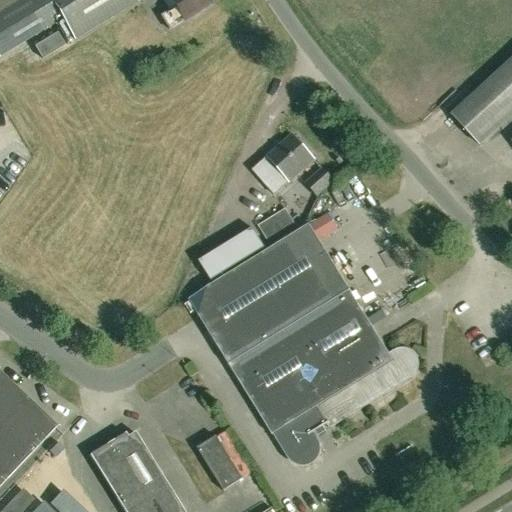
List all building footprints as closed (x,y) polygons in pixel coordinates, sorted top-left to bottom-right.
[(0,0),(0,57),(62,20),(74,40),(137,2),(135,0),(169,0),(174,8),(161,16),(169,30),(183,21),(183,22),(210,5),(206,0),(0,0)] [(35,48),(42,60),(64,46),(57,34),(35,48)] [(167,49),(155,56),(160,65),(172,57),(167,49)] [(511,59),(453,113),(480,143),(511,114),(511,59)] [(315,161),(292,135),(267,158),(289,183),(315,161)] [(297,230),(285,210),(258,226),(270,247),(297,230)] [(389,355),(350,292),(309,226),(189,300),(272,436),(276,434),(291,458),(292,460),(293,461),(295,463),(298,464),(301,464),(303,465),(306,464),(308,464),(310,463),(312,461),(314,460),(315,458),(316,456),(317,454),(317,452),(317,450),(317,447),(317,445),(316,444),(315,443),(311,435),(329,424),(332,428),(407,382),(412,378),(417,373),(418,371),(419,369),(419,367),(419,366),(419,363),(419,362),(419,360),(418,358),(417,357),(416,355),(415,353),(413,352),(410,350),(408,350),(406,349),(404,349),(402,349),(398,350),(394,352),(389,355)] [(265,249),(252,229),(198,263),(211,283),(265,249)] [(0,374),(0,486),(56,428),(0,374)] [(123,511),(182,511),(134,433),(127,438),(125,434),(106,445),(106,446),(89,456),(123,511)] [(226,433),(217,438),(243,479),(251,474),(226,433)] [(217,437),(197,449),(225,494),(226,493),(225,491),(243,480),(217,437)]
